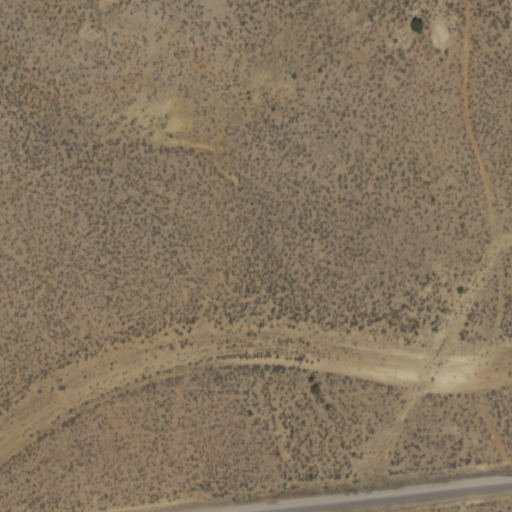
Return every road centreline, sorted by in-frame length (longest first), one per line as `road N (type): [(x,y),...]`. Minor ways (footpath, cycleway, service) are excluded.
road 1 (track): [(0,427),(194,342),(377,363),(511,335)]
road 2 (tertiary): [(511,480),(239,511)]
